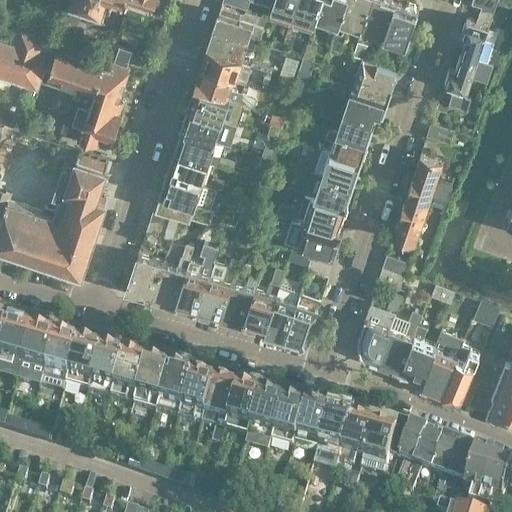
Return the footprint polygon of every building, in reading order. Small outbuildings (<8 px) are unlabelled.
[(71,0),(70,3),(103,13),(107,0),(111,0),(113,1),(112,0),(129,0),(153,7),(155,0),(71,0)] [(273,0),(270,8),(292,16),(297,0),(273,0)] [(297,0),(292,16),(315,24),(318,14),(323,0),(297,0)] [(323,0),(318,14),(340,21),(346,0),(323,0)] [(346,0),(340,21),(363,29),(372,0),(346,0)] [(372,0),(363,29),(385,36),(396,1),(395,0),(394,0),(372,0)] [(397,0),(396,0),(396,1),(385,36),(407,44),(408,42),(409,42),(415,26),(414,26),(420,9),(418,8),(418,7),(416,3),(414,3),(411,5),(397,0)] [(497,0),(471,0),(471,2),(481,6),(476,20),(466,17),(460,35),(466,37),(461,51),(487,60),(491,49),(494,42),(484,38),(497,0)] [(222,5),(220,11),(243,19),(245,12),(222,5)] [(81,9),(72,6),(64,10),(58,30),(68,33),(74,31),(81,9)] [(246,10),(245,12),(243,19),(264,26),(267,17),(246,10)] [(215,26),(254,39),(259,41),(261,34),(264,26),(254,23),(243,19),(220,11),(215,26)] [(0,74),(39,88),(43,78),(46,69),(45,69),(49,57),(42,54),(49,34),(20,23),(16,36),(1,31),(5,19),(0,16),(0,74)] [(215,26),(209,45),(244,56),(248,58),(254,39),(215,26)] [(336,33),(331,47),(338,49),(343,36),(336,33)] [(261,34),(259,41),(281,48),(283,41),(261,34)] [(359,41),(354,55),(363,58),(363,57),(364,57),(368,44),(359,41)] [(77,99),(73,98),(62,129),(79,135),(78,137),(97,144),(101,134),(113,138),(124,103),(119,101),(131,67),(126,66),(116,62),(60,42),(56,51),(53,50),(50,57),(49,57),(45,69),(46,69),(43,78),(93,94),(77,99)] [(203,66),(236,78),(237,78),(267,88),(268,85),(271,77),(274,69),(243,59),(244,56),(209,45),(201,65),(203,66)] [(132,51),(121,47),(116,62),(126,66),(132,51)] [(303,56),(326,64),(329,54),(306,47),(303,56)] [(380,49),(376,62),(399,69),(403,57),(380,49)] [(491,49),(487,60),(493,62),(497,64),(501,52),(491,49)] [(487,60),(461,51),(456,66),(450,64),(444,83),(454,86),(450,97),(441,93),(436,107),(446,110),(448,102),(466,108),(470,96),(465,95),(472,76),(487,80),(493,62),(487,60)] [(363,58),(353,87),(389,99),(399,69),(376,62),(364,57),(363,57),(363,58)] [(203,66),(196,86),(255,106),(257,98),(244,93),(244,92),(233,88),(236,78),(203,66)] [(271,77),(268,85),(273,87),(277,79),(271,77)] [(294,80),(291,90),(302,93),(305,94),(308,84),(294,80)] [(196,86),(189,107),(223,118),(227,106),(244,112),(247,103),(196,86)] [(353,87),(346,108),(376,118),(379,111),(384,113),(389,99),(353,87)] [(284,113),(295,116),(302,93),(291,90),(284,113)] [(182,127),(184,128),(216,139),(223,118),(189,107),(182,127)] [(346,108),(338,130),(369,140),(376,118),(346,108)] [(280,126),(283,115),(272,112),(268,122),(280,126)] [(29,118),(17,115),(13,127),(24,131),(29,118)] [(454,129),(431,122),(427,134),(450,141),(454,129)] [(0,242),(82,270),(107,198),(97,196),(107,166),(77,156),(75,163),(73,163),(64,160),(54,192),(60,194),(56,205),(46,201),(44,207),(11,196),(13,190),(0,185),(0,180),(3,173),(0,167),(0,141),(4,131),(0,124),(0,242)] [(289,138),(291,131),(279,127),(277,135),(289,138)] [(180,139),(176,150),(210,161),(238,170),(241,162),(213,153),(217,139),(216,139),(184,128),(183,131),(180,132),(179,136),(180,139)] [(338,130),(331,151),(362,161),(369,140),(338,130)] [(270,156),(273,146),(277,136),(266,132),(259,153),(270,156)] [(273,146),(270,156),(281,160),(284,149),(273,146)] [(173,160),(169,171),(203,182),(210,161),(176,150),(176,152),(173,153),(172,157),(173,160)] [(331,151),(324,173),(355,182),(362,161),(331,151)] [(421,152),(408,188),(406,194),(430,202),(444,160),(421,152)] [(281,160),(270,156),(267,166),(278,169),(281,160)] [(166,181),(162,192),(195,203),(203,182),(169,171),(168,173),(166,174),(165,178),(166,181)] [(313,193),(312,193),(348,203),(355,182),(324,173),(317,194),(313,193)] [(217,177),(214,186),(226,190),(229,181),(217,177)] [(298,215),(305,217),(340,227),(343,217),(347,215),(349,207),(348,204),(348,203),(312,193),(306,191),(298,215)] [(157,205),(156,205),(156,206),(181,214),(191,217),(191,216),(210,222),(214,209),(195,203),(162,192),(157,205)] [(393,234),(394,235),(416,243),(430,202),(406,194),(405,198),(393,234)] [(277,211),(292,215),(294,208),(279,204),(277,211)] [(156,205),(151,217),(177,226),(181,214),(156,206),(156,205)] [(236,214),(247,218),(250,209),(238,206),(236,214)] [(151,217),(148,228),(174,236),(177,226),(151,217)] [(245,233),(248,233),(255,236),(260,220),(250,217),(245,233)] [(299,245),(334,256),(335,253),(336,252),(339,248),(339,242),(339,241),(342,231),(307,221),(299,245)] [(148,228),(143,240),(170,249),(174,236),(148,228)] [(257,236),(248,233),(244,244),(253,247),(257,236)] [(165,260),(153,297),(155,297),(156,300),(165,303),(167,301),(169,301),(169,300),(176,301),(177,297),(188,266),(195,245),(187,242),(183,255),(182,254),(179,264),(165,260)] [(177,297),(176,301),(175,303),(178,304),(177,306),(188,309),(189,307),(199,310),(218,250),(208,246),(203,261),(191,258),(188,266),(177,297)] [(300,260),(303,250),(292,247),(289,257),(300,260)] [(165,260),(140,252),(128,288),(131,289),(132,292),(141,294),(143,292),(153,295),(152,297),(153,297),(165,260)] [(388,254),(384,266),(405,275),(410,261),(388,254)] [(216,257),(199,310),(201,310),(200,312),(210,315),(211,313),(221,316),(233,279),(238,264),(216,257)] [(311,258),(310,262),(308,268),(330,275),(333,264),(311,258)] [(255,285),(243,321),(243,322),(245,322),(246,325),(255,328),(257,326),(258,326),(259,325),(266,327),(286,266),(277,264),(272,281),(271,280),(268,289),(255,285)] [(384,266),(379,280),(400,288),(405,275),(384,266)] [(233,279),(221,316),(223,316),(223,319),(233,322),(235,320),(236,319),(243,321),(255,285),(258,276),(250,273),(247,283),(233,279)] [(456,290),(437,282),(432,294),(451,302),(456,290)] [(266,327),(264,331),(285,337),(300,290),(280,283),(266,327)] [(300,290),(285,337),(302,342),(309,338),(310,339),(321,307),(319,307),(322,298),(300,290)] [(499,306),(481,300),(474,317),(491,324),(499,306)] [(368,315),(367,314),(360,334),(361,344),(362,350),(368,358),(371,356),(375,358),(376,361),(377,362),(391,325),(396,310),(388,306),(382,322),(368,316),(368,315)] [(391,325),(377,362),(384,365),(387,362),(393,365),(393,364),(402,367),(413,335),(414,334),(417,326),(422,312),(413,309),(405,331),(391,325)] [(0,364),(12,321),(1,318),(0,315),(0,314),(0,364)] [(14,321),(12,321),(0,364),(0,366),(13,370),(8,390),(17,393),(23,373),(25,364),(36,327),(24,324),(25,321),(15,318),(14,321)] [(413,335),(402,367),(411,371),(411,372),(412,376),(423,380),(423,378),(424,378),(437,343),(436,343),(424,338),(428,329),(418,325),(417,326),(414,334),(413,335)] [(36,327),(25,364),(23,373),(35,377),(29,398),(38,401),(45,379),(48,371),(59,334),(47,330),(46,328),(41,326),(38,328),(36,327)] [(504,329),(495,326),(493,333),(501,336),(504,329)] [(423,378),(423,380),(421,384),(441,391),(456,354),(457,355),(462,343),(465,337),(442,327),(436,343),(437,343),(424,378),(423,378)] [(59,334),(48,371),(45,379),(60,384),(63,375),(71,377),(81,340),(71,337),(69,334),(64,333),(61,334),(59,334)] [(501,336),(493,333),(490,340),(498,344),(501,336)] [(81,340),(71,377),(68,386),(91,392),(93,384),(104,346),(93,343),(94,340),(84,338),(83,341),(81,340)] [(456,354),(441,391),(440,392),(460,400),(461,399),(464,391),(465,389),(468,382),(471,374),(476,362),(480,351),(462,343),(457,355),(456,354)] [(104,346),(93,384),(91,392),(114,399),(117,390),(128,353),(116,350),(117,347),(107,344),(106,347),(104,346)] [(494,354),(486,351),(482,359),(491,363),(494,354)] [(128,353),(117,390),(114,399),(135,405),(137,396),(145,366),(148,367),(150,359),(139,356),(138,353),(132,352),(129,354),(128,353)] [(145,366),(137,396),(135,405),(157,411),(160,402),(168,375),(169,375),(172,366),(159,362),(158,359),(153,358),(150,359),(148,367),(145,366)] [(168,375),(160,402),(157,411),(180,418),(183,409),(185,409),(195,372),(183,369),(184,366),(175,363),(174,366),(172,366),(169,375),(168,375)] [(195,372),(185,409),(183,409),(180,417),(193,421),(193,420),(202,423),(205,415),(207,416),(218,379),(206,375),(207,372),(198,370),(197,373),(195,372)] [(468,382),(478,386),(481,379),(471,374),(468,382)] [(218,379),(207,416),(205,415),(202,423),(216,427),(204,470),(213,473),(225,430),(228,421),(230,422),(240,385),(229,382),(230,379),(220,376),(219,379),(218,379)] [(511,380),(505,378),(498,395),(511,400),(511,380)] [(240,385),(230,422),(228,421),(225,430),(241,434),(243,426),(253,429),(263,391),(252,388),(253,385),(243,382),(242,385),(240,385)] [(263,391),(253,429),(250,436),(263,440),(257,460),(266,462),(272,442),(274,435),(275,435),(285,397),(275,395),(273,392),(268,390),(265,392),(263,391)] [(464,391),(461,399),(470,403),(473,394),(464,391)] [(511,400),(498,395),(491,412),(511,420),(511,400)] [(285,397),(275,435),(274,435),(272,442),(294,449),(296,444),(297,441),(297,439),(304,413),(305,411),(307,404),(297,401),(296,398),(291,397),(288,398),(285,397)] [(304,413),(297,439),(297,441),(296,444),(320,451),(321,445),(331,410),(321,408),(319,403),(314,402),(310,405),(307,404),(305,411),(304,413)] [(331,410),(321,445),(320,451),(326,453),(325,457),(339,461),(342,451),(352,416),(351,416),(349,412),(344,411),(340,413),(331,410)] [(7,415),(4,425),(20,431),(23,421),(7,415)] [(352,416),(342,451),(339,461),(355,465),(357,457),(366,459),(376,423),(365,420),(364,417),(359,416),(356,417),(352,416)] [(376,423),(366,459),(363,468),(385,474),(398,429),(388,426),(386,424),(381,422),(378,424),(376,423)] [(410,425),(398,458),(397,459),(405,462),(396,486),(404,489),(414,466),(428,432),(410,425)] [(75,448),(78,436),(56,430),(53,441),(75,448)] [(428,432),(414,466),(404,489),(413,493),(422,469),(433,473),(445,438),(428,432)] [(80,449),(84,438),(78,436),(75,448),(80,449)] [(173,451),(176,439),(168,437),(165,449),(173,451)] [(445,438),(433,473),(443,476),(433,505),(440,507),(449,479),(461,444),(445,438)] [(461,444),(449,479),(440,507),(449,510),(458,482),(466,485),(477,450),(461,444)] [(466,485),(465,491),(474,494),(470,506),(479,509),(483,496),(496,457),(477,450),(466,485)] [(511,463),(496,457),(483,496),(480,508),(490,511),(494,499),(502,502),(511,474),(511,463)] [(131,460),(129,467),(139,470),(142,464),(131,460)] [(142,464),(139,470),(162,479),(165,470),(142,461),(142,464)] [(24,484),(28,472),(20,470),(16,481),(24,484)] [(187,477),(165,470),(162,479),(183,486),(184,487),(187,477)] [(187,477),(184,487),(192,490),(196,477),(188,475),(187,477)] [(356,494),(360,479),(350,476),(345,491),(356,494)] [(46,491),(50,479),(42,477),(38,488),(46,491)] [(283,482),(274,479),(271,489),(280,492),(283,482)] [(225,494),(228,483),(220,481),(217,492),(225,494)] [(71,499),(74,487),(63,484),(60,495),(71,499)] [(253,511),(257,495),(236,489),(232,505),(253,511)] [(89,505),(93,494),(85,491),(81,502),(89,505)] [(110,511),(114,501),(106,499),(103,510),(109,511),(110,511)] [(421,511),(455,511),(422,502),(420,511),(421,511)]
